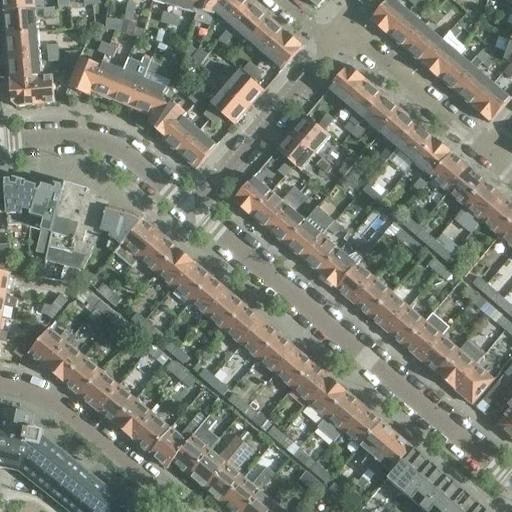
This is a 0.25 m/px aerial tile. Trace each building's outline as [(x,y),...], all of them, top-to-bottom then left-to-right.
[(3,0),(5,12),(37,9),(43,8),(46,8),(45,0),(3,0)] [(199,0),(176,0),(175,7),(196,13),(197,10),(199,0)] [(199,0),(197,10),(217,15),(227,0),(199,0)] [(250,0),(227,0),(217,15),(231,27),(232,28),(253,2),(250,0)] [(389,0),(372,20),(389,35),(409,11),(396,0),(389,0)] [(137,4),(129,1),(126,11),(134,14),(137,4)] [(253,2),(232,28),(219,41),(226,46),(237,32),(249,42),(270,17),(253,2)] [(439,10),(432,4),(424,13),(431,19),(439,10)] [(511,7),(505,5),(502,13),(511,16),(511,7)] [(39,31),(37,9),(5,12),(7,35),(39,31)] [(439,10),(431,19),(437,24),(445,15),(439,10)] [(409,11),(389,35),(406,50),(427,25),(409,11)] [(173,14),(165,12),(162,21),(170,24),(173,14)] [(511,25),(511,39),(511,41),(511,16),(502,13),(499,20),(511,25)] [(181,17),(173,14),(170,24),(178,26),(181,17)] [(270,17),(249,42),(266,57),(287,31),(270,17)] [(126,21),(107,18),(106,29),(123,31),(126,21)] [(139,23),(129,20),(125,32),(135,35),(139,23)] [(427,25),(406,50),(423,64),(444,40),(427,25)] [(444,40),(423,64),(440,79),(461,55),(466,49),(456,40),(462,33),(455,27),(444,40)] [(167,30),(161,29),(158,41),(162,43),(167,30)] [(42,54),(39,31),(7,35),(9,57),(42,54)] [(287,31),(266,57),(283,71),(304,46),(287,31)] [(107,57),(111,46),(101,43),(97,53),(107,57)] [(490,44),(485,50),(492,57),(498,50),(490,44)] [(117,49),(111,46),(107,57),(105,62),(111,65),(117,49)] [(202,51),(194,46),(188,54),(195,59),(202,51)] [(461,55),(440,79),(457,94),(478,69),(483,64),(490,56),(483,50),(472,64),(461,55)] [(44,76),(42,54),(9,57),(11,80),(44,77),(44,76)] [(125,70),(113,100),(133,108),(152,61),(153,59),(143,55),(140,63),(130,59),(125,70)] [(490,56),(483,64),(489,69),(496,61),(490,56)] [(93,92),(103,66),(96,63),(81,57),(74,73),(73,77),(70,85),(69,86),(69,87),(70,87),(91,96),(93,92)] [(159,65),(152,61),(133,108),(153,116),(167,96),(171,89),(153,81),(159,65)] [(103,66),(93,92),(113,100),(125,70),(111,65),(105,62),(103,66)] [(251,62),(243,72),(249,77),(257,67),(251,62)] [(349,65),(329,90),(345,104),(366,80),(349,65)] [(257,67),(249,77),(255,82),(263,72),(257,67)] [(478,69),(457,94),(474,108),(495,84),(478,69)] [(220,71),(215,78),(221,83),(226,87),(250,108),(265,91),(255,82),(249,77),(243,72),(242,71),(241,70),(232,81),(220,71)] [(56,103),(54,75),(44,76),(44,77),(11,80),(13,103),(19,107),(56,103)] [(70,85),(73,77),(67,75),(63,83),(69,86),(70,85)] [(212,76),(206,83),(215,90),(221,83),(215,78),(212,76)] [(366,80),(345,104),(357,114),(345,128),(351,133),(363,119),(383,95),(366,80)] [(511,98),(495,84),(474,108),(491,123),(511,98)] [(226,87),(212,104),(231,121),(232,121),(236,125),(250,108),(226,87)] [(186,98),(194,103),(201,96),(194,89),(186,98)] [(383,95),(363,119),(351,133),(358,139),(370,125),(380,134),(401,109),(383,95)] [(167,96),(153,116),(149,123),(166,137),(185,117),(187,113),(181,108),(167,96)] [(220,113),(213,106),(206,113),(213,120),(220,113)] [(401,109),(380,134),(397,148),(418,124),(401,109)] [(227,119),(220,113),(213,120),(220,126),(227,119)] [(333,118),(327,113),(319,123),(326,128),(333,118)] [(317,154),(332,137),(307,116),(292,133),(317,154)] [(180,155),(202,131),(185,117),(166,137),(163,140),(180,155)] [(418,124),(397,148),(414,163),(435,139),(418,124)] [(180,155),(197,170),(218,146),(202,131),(180,155)] [(292,133),(278,150),(282,153),(281,154),(302,171),(317,154),(292,133)] [(435,139),(414,163),(432,178),(452,153),(435,139)] [(452,153),(432,178),(431,179),(448,193),(469,168),(452,153)] [(323,159),(317,165),(325,172),(330,166),(323,159)] [(284,178),(293,166),(288,161),(278,172),(284,178)] [(338,171),(344,176),(350,168),(345,164),(338,171)] [(469,168),(448,193),(465,208),(486,182),(469,168)] [(235,201),(251,215),(272,192),(255,177),(235,201)] [(351,183),(344,177),(339,183),(346,189),(351,183)] [(420,192),(427,184),(421,179),(414,187),(420,192)] [(33,212),(40,187),(15,180),(7,180),(8,213),(9,226),(20,225),(32,228),(33,216),(32,216),(33,212)] [(361,192),(378,206),(387,196),(370,181),(361,192)] [(486,182),(465,208),(482,222),(504,197),(486,182)] [(65,187),(58,218),(53,233),(48,252),(46,265),(66,271),(70,252),(75,239),(79,224),(89,194),(90,189),(66,183),(65,187)] [(58,218),(65,187),(56,185),(55,188),(42,185),(41,187),(40,187),(33,212),(32,216),(33,216),(32,228),(43,230),(38,249),(34,277),(44,279),(46,265),(48,252),(53,233),(58,218)] [(272,192),(251,215),(268,230),(289,206),(299,193),(293,188),(282,201),(272,192)] [(289,206),(268,230),(285,245),(306,221),(295,212),(306,199),(299,193),(289,206)] [(70,252),(67,266),(83,272),(84,269),(102,236),(103,232),(110,207),(108,206),(109,204),(96,200),(97,197),(89,194),(79,224),(75,239),(70,252)] [(511,204),(504,197),(482,222),(499,236),(511,221),(511,204)] [(110,207),(103,232),(112,235),(108,248),(111,251),(115,254),(123,245),(144,220),(136,214),(110,207)] [(306,221),(285,245),(303,259),(323,235),(334,223),(316,208),(306,221)] [(340,215),(335,222),(341,227),(347,220),(340,215)] [(420,226),(410,218),(405,224),(414,232),(420,226)] [(123,245),(115,254),(132,269),(140,259),(161,234),(144,220),(123,245)] [(511,221),(499,236),(511,247),(511,221)] [(328,230),(335,235),(341,227),(335,222),(328,230)] [(436,240),(420,227),(415,233),(430,246),(436,240)] [(403,244),(409,237),(400,230),(394,237),(403,244)] [(161,234),(140,259),(157,274),(178,248),(161,234)] [(323,235),(303,259),(320,274),(341,250),(323,235)] [(419,245),(409,237),(403,244),(413,252),(419,245)] [(452,254),(436,241),(431,247),(447,260),(452,254)] [(0,245),(0,270),(12,273),(9,245),(0,245)] [(357,255),(362,259),(369,251),(364,246),(357,255)] [(178,248),(157,274),(174,288),(195,263),(178,248)] [(341,250),(320,274),(337,288),(358,264),(341,250)] [(463,263),(453,255),(447,261),(458,270),(463,263)] [(439,274),(444,267),(436,260),(430,267),(439,274)] [(499,289),(511,275),(511,263),(509,261),(491,281),(499,289)] [(195,263),(174,288),(191,303),(212,277),(195,263)] [(359,263),(358,264),(337,288),(354,303),(376,278),(359,263)] [(27,275),(28,265),(15,264),(14,273),(27,275)] [(454,275),(444,267),(439,274),(448,282),(454,275)] [(78,280),(83,281),(90,284),(96,275),(84,269),(83,272),(78,280)] [(0,270),(0,293),(8,295),(16,297),(19,286),(10,285),(12,273),(0,270)] [(482,290),(488,284),(472,270),(466,277),(482,290)] [(212,277),(191,303),(208,317),(229,292),(212,277)] [(376,278),(354,303),(371,318),(393,292),(376,278)] [(113,292),(104,284),(98,291),(107,299),(113,292)] [(504,298),(488,284),(483,290),(499,304),(504,298)] [(44,303),(40,313),(47,315),(53,319),(76,291),(69,285),(61,294),(55,289),(43,303),(44,303)] [(472,303),(478,296),(469,288),(463,295),(472,303)] [(102,300),(93,293),(92,294),(86,289),(83,289),(76,297),(84,304),(87,301),(95,309),(102,300)] [(107,299),(116,307),(123,300),(113,292),(107,299)] [(229,292),(208,317),(225,332),(246,306),(229,292)] [(393,292),(371,318),(389,332),(410,307),(393,292)] [(0,293),(0,316),(4,317),(6,305),(18,307),(19,298),(16,297),(8,295),(0,293)] [(487,304),(478,296),(472,303),(481,311),(487,304)] [(511,304),(505,298),(499,305),(511,315),(511,304)] [(95,309),(111,321),(117,313),(102,300),(95,309)] [(246,306),(225,332),(242,346),(263,321),(246,306)] [(410,307),(389,332),(406,347),(427,322),(410,307)] [(138,313),(132,320),(141,328),(147,321),(138,313)] [(427,322),(406,347),(423,361),(445,336),(451,329),(434,314),(427,322)] [(0,316),(0,339),(7,340),(8,332),(2,331),(4,317),(0,316)] [(118,317),(112,324),(126,336),(132,330),(118,317)] [(505,331),(511,324),(502,317),(496,323),(505,331)] [(155,328),(147,321),(141,328),(150,336),(155,328)] [(263,321),(242,346),(259,361),(280,335),(263,321)] [(39,336),(48,325),(38,323),(32,330),(39,336)] [(61,336),(51,327),(30,354),(47,368),(69,342),(75,334),(67,328),(61,336)] [(30,348),(37,339),(30,333),(22,343),(30,348)] [(280,335),(259,361),(276,375),(297,350),(280,335)] [(445,336),(423,361),(440,376),(462,351),(445,336)] [(145,338),(138,345),(147,352),(153,345),(145,338)] [(462,351),(440,376),(457,391),(479,366),(488,355),(471,341),(462,351)] [(69,342),(47,368),(65,382),(86,356),(72,344),(69,342)] [(165,349),(175,357),(181,349),(172,342),(165,349)] [(22,343),(14,353),(22,358),(30,349),(30,348),(22,343)] [(162,353),(153,345),(147,352),(157,360),(162,353)] [(190,356),(181,349),(175,357),(184,365),(190,356)] [(297,350),(276,375),(293,390),(314,364),(297,350)] [(86,356),(65,382),(82,397),(103,370),(101,368),(86,356)] [(170,360),(163,367),(181,381),(187,374),(170,360)] [(314,364),(293,390),(310,404),(331,378),(314,364)] [(479,366),(457,391),(474,405),(477,402),(496,380),(479,366)] [(99,411),(121,385),(104,371),(103,370),(82,397),(99,411)] [(215,379),(205,370),(199,377),(209,386),(215,379)] [(196,383),(187,374),(181,381),(190,389),(196,383)] [(331,378),(310,404),(327,419),(348,393),(331,378)] [(215,379),(209,386),(222,398),(229,391),(215,379)] [(499,381),(491,391),(498,397),(506,387),(499,381)] [(121,385),(99,411),(117,426),(138,399),(123,387),(121,385)] [(491,391),(483,400),(490,406),(498,397),(491,391)] [(327,419),(319,428),(336,442),(344,433),(365,407),(348,393),(327,419)] [(249,408),(233,395),(227,402),(243,415),(249,408)] [(138,399),(117,426),(134,440),(156,413),(153,411),(138,399)] [(0,467),(20,472),(69,511),(135,511),(136,509),(43,434),(44,430),(32,428),(35,414),(0,407),(0,467)] [(365,407),(344,433),(361,447),(362,446),(382,421),(365,407)] [(511,407),(511,408),(498,425),(511,437),(511,407)] [(249,408),(243,415),(251,422),(257,415),(249,408)] [(156,413),(134,440),(142,447),(152,454),(173,428),(156,413)] [(173,462),(207,420),(199,414),(182,435),(173,428),(152,454),(168,468),(173,462)] [(207,420),(173,462),(177,465),(176,467),(184,473),(185,472),(189,475),(211,449),(220,439),(210,430),(217,422),(210,416),(207,420)] [(382,421),(362,446),(371,454),(362,463),(370,469),(378,459),(399,435),(382,421)] [(277,443),(283,436),(273,428),(268,435),(277,443)] [(378,459),(370,469),(377,474),(384,465),(393,472),(413,448),(399,435),(378,459)] [(283,436),(277,443),(284,449),(291,455),(297,448),(289,442),(283,436)] [(211,449),(189,475),(192,478),(191,479),(199,486),(200,484),(206,490),(245,443),(239,437),(221,457),(211,449)] [(245,443),(206,490),(224,504),(246,478),(236,469),(253,449),(245,443)] [(317,465),(297,448),(291,455),(311,472),(317,465)] [(430,462),(413,448),(393,472),(388,479),(404,493),(430,462)] [(430,462),(404,493),(421,507),(447,477),(445,475),(430,462)] [(317,465),(311,472),(325,484),(331,477),(317,465)] [(246,478),(224,504),(225,505),(224,507),(230,511),(246,511),(263,492),(276,475),(268,468),(254,484),(246,478)] [(351,479),(357,484),(363,477),(357,472),(351,479)] [(323,486),(306,473),(300,481),(316,495),(323,486)] [(369,482),(363,477),(357,484),(363,489),(369,482)] [(447,477),(421,507),(426,511),(444,511),(463,491),(462,489),(461,489),(447,477)] [(349,495),(336,484),(331,490),(343,501),(349,495)] [(280,492),(286,498),(292,491),(285,486),(280,492)] [(463,491),(444,511),(473,511),(480,505),(478,503),(472,499),(472,498),(463,491)] [(263,492),(246,511),(274,511),(280,506),(263,492)]
